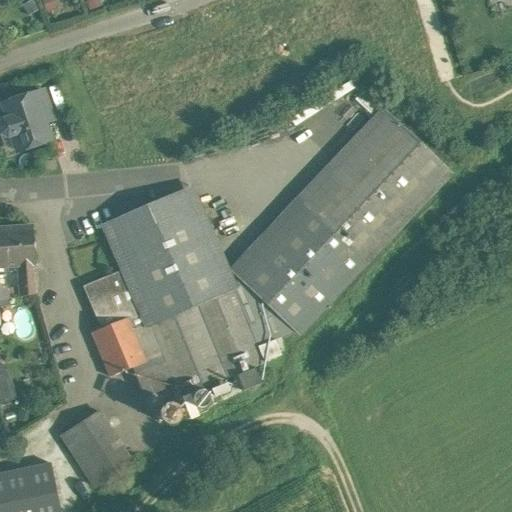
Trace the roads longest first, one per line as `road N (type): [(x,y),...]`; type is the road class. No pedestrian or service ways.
road 1 (residential): [(0,193),(275,163)]
road 2 (residential): [(197,0),(0,62)]
